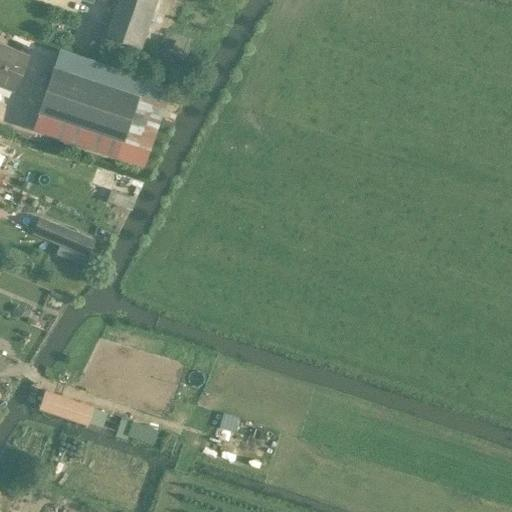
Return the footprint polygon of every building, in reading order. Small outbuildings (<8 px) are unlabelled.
[(140,48),(156,0),(112,0),(101,35),(140,48)] [(0,46),(0,84),(13,90),(27,57),(0,46)] [(54,68),(39,114),(122,141),(137,96),(54,68)] [(39,114),(33,130),(117,158),(122,141),(39,114)] [(125,208),(129,197),(110,190),(106,202),(125,208)] [(39,216),(32,233),(87,256),(94,239),(39,216)] [(22,234),(0,224),(0,244),(15,251),(22,234)] [(18,317),(24,313),(18,305),(12,310),(18,317)] [(93,407),(45,390),(38,409),(87,425),(93,407)] [(95,407),(91,422),(104,425),(107,410),(95,407)] [(157,430),(133,422),(128,436),(153,444),(157,430)]
